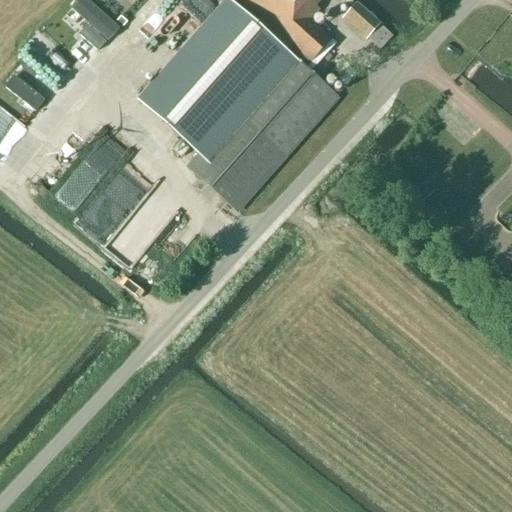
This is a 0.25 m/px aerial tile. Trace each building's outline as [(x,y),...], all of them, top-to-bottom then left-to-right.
[(336,45),(330,39),(309,21),(319,11),(315,7),(321,0),(239,0),(291,45),(284,53),(288,57),(234,117),(186,171),(236,214),(283,160),(337,99),(309,75),(336,45)] [(379,50),(392,37),(351,0),(339,14),(379,50)] [(242,101),(271,68),(242,42),(212,75),(242,101)] [(453,81),(445,94),(458,102),(466,89),(453,81)] [(70,222),(121,261),(169,199),(144,180),(109,225),(83,205),(70,222)] [(180,218),(157,242),(173,257),(196,232),(180,218)]
